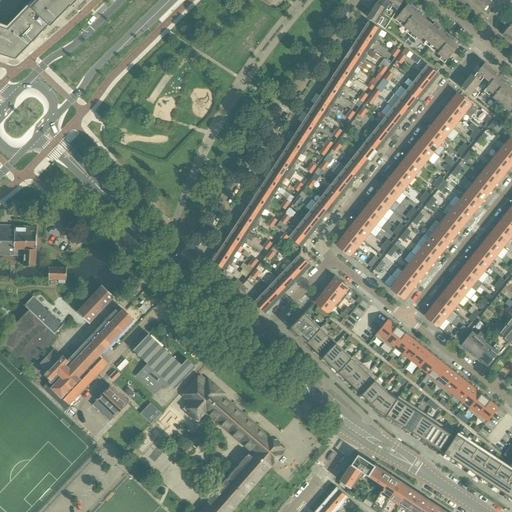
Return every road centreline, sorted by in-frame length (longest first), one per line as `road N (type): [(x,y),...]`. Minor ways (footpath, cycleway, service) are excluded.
road 1 (residential): [(179,265),(354,0)]
road 2 (residential): [(330,259),(315,246),(481,43)]
road 3 (residential): [(406,319),(511,186)]
road 4 (secondary): [(52,119),(166,0)]
road 5 (tertiary): [(480,511),(355,431)]
road 6 (tertiary): [(179,265),(74,163)]
road 7 (tertiary): [(355,431),(255,341)]
road 8 (secondary): [(122,0),(24,85)]
